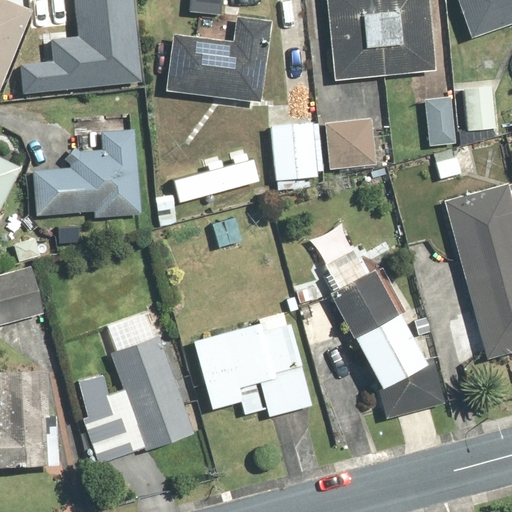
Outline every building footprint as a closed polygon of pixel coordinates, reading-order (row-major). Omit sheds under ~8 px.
[(0,0),(0,96),(1,96),(35,11),(5,0),(0,0)] [(19,61),(22,90),(138,77),(129,0),(69,0),(73,34),(50,36),(52,57),(19,61)] [(435,0),(330,0),(339,82),(442,72),(435,0)] [(511,19),(511,0),(446,0),(461,38),(511,19)] [(176,36),(171,91),(267,99),(271,60),(261,59),(262,43),(273,44),(275,19),(240,16),(238,41),(176,36)] [(485,87),(456,88),(458,130),(487,129),(485,87)] [(443,99),(417,101),(421,146),(447,144),(443,99)] [(376,120),(331,124),(335,169),(380,165),(376,120)] [(319,123),(278,125),(281,181),(322,179),(319,123)] [(146,216),(138,130),(106,129),(105,150),(76,150),(75,171),(40,171),(39,217),(98,214),(98,220),(146,216)] [(0,217),(24,169),(0,157),(0,217)] [(511,226),(501,184),(435,201),(476,359),(511,349),(511,226)] [(238,215),(214,222),(222,249),(246,242),(238,215)] [(370,270),(344,225),(315,242),(341,287),(332,292),(380,376),(394,420),(448,403),(435,363),(434,363),(378,266),(370,270)] [(38,266),(0,277),(0,326),(51,311),(38,266)] [(198,434),(150,310),(95,332),(108,363),(117,359),(128,387),(112,393),(106,377),(79,387),(91,418),(86,420),(104,466),(150,448),(151,452),(198,434)] [(262,324),(197,342),(216,410),(244,402),(248,416),(269,410),(271,417),(318,404),(295,323),(290,325),(287,313),(261,320),(262,324)] [(52,417),(50,372),(0,372),(0,466),(64,465),(62,417),(52,417)]
